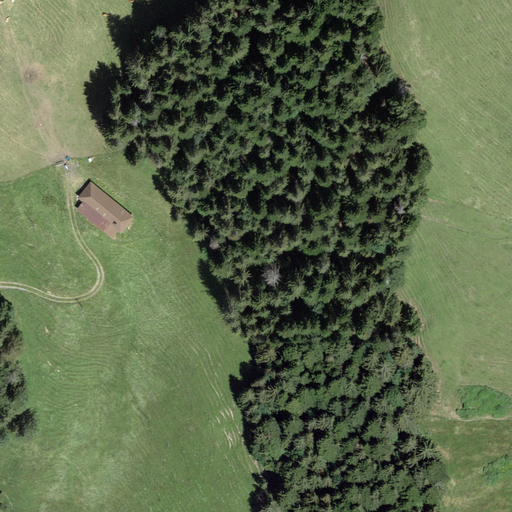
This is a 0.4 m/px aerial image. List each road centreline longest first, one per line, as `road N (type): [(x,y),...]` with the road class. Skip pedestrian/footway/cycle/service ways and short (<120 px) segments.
road 1 (track): [(233,0),(308,113),(365,152),(404,200),(449,222),(511,236)]
road 2 (track): [(0,288),(79,293),(98,268),(73,228),(63,177),(0,19)]
road 3 (track): [(80,511),(66,466),(69,450),(94,428),(95,387),(46,366),(0,291)]
